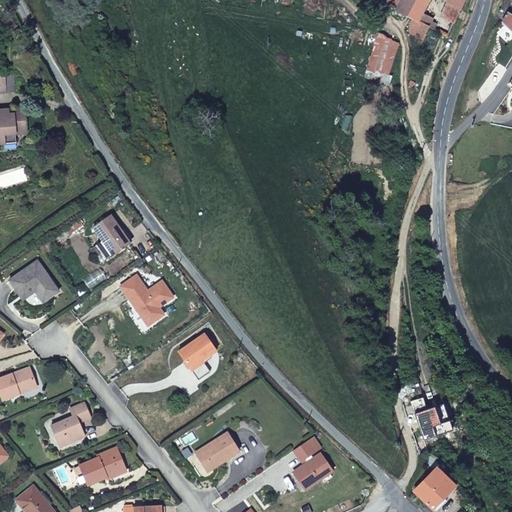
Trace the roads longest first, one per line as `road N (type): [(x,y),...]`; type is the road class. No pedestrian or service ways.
road 1 (residential): [(18,0),(99,144),(172,247),(261,361),(396,492)]
road 2 (secondary): [(511,395),(463,331),(448,287),(440,145)]
road 3 (residential): [(53,333),(201,511)]
road 4 (secondary): [(440,145),(450,82),(481,0)]
